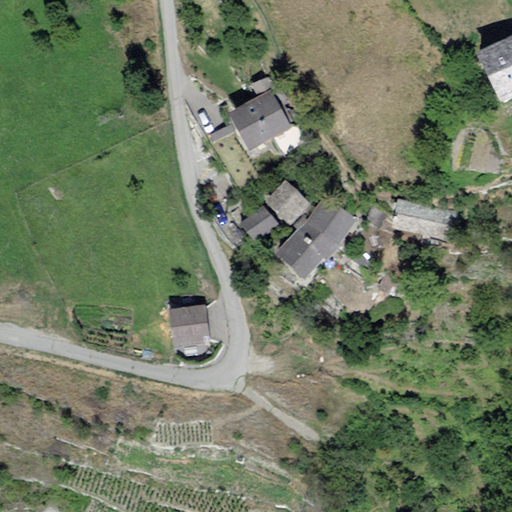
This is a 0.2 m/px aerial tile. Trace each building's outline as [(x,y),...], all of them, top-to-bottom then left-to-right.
[(511,100),(511,43),(481,59),(504,104),(511,100)] [(272,99),(234,118),(251,152),(289,133),(272,99)] [(288,187),(270,205),(292,226),(309,208),(288,187)] [(327,202),(279,256),(308,282),(325,263),(328,266),(342,251),(359,226),(327,202)] [(400,207),(395,231),(458,243),(463,219),(400,207)] [(245,228),(258,244),(277,229),(265,212),(245,228)] [(205,311),(173,315),(176,346),(209,342),(205,311)]
